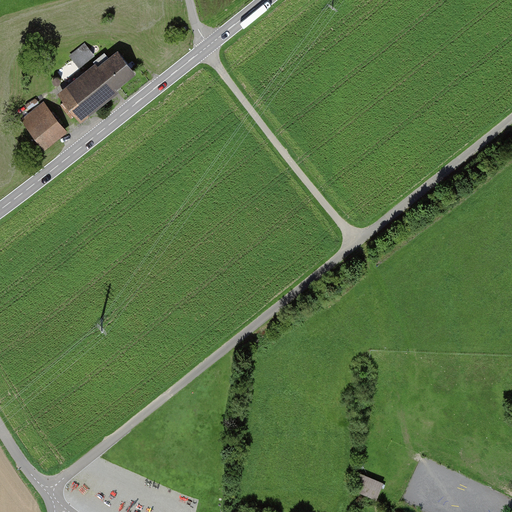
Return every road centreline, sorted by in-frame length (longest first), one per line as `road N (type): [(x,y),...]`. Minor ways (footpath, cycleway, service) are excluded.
road 1 (track): [(50,490),(511,120)]
road 2 (track): [(191,0),(209,55),(367,262),(408,436)]
road 3 (primary): [(268,0),(0,210)]
